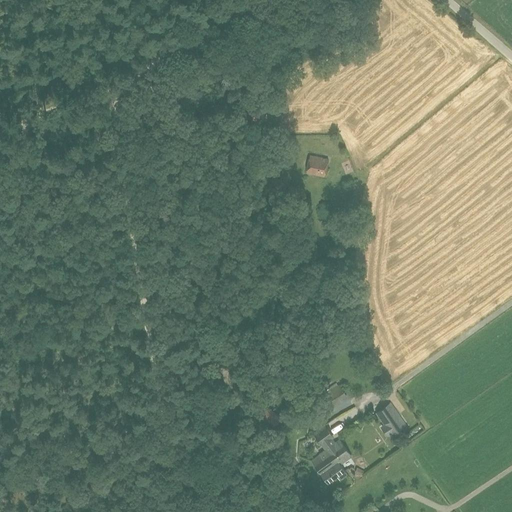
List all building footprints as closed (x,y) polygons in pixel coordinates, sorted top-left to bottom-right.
[(255,121),(266,119),(264,107),(253,108),(254,115),(252,116),(253,120),(255,120),(255,121)] [(324,176),(328,159),(309,155),(306,172),(324,176)] [(285,187),(287,180),(277,178),(272,177),(267,200),(281,203),(284,187),(285,187)] [(331,405),(348,394),(341,384),(324,395),(331,405)] [(393,433),(406,425),(391,403),(386,406),(378,411),(386,423),(380,426),(387,437),(393,433)] [(255,416),(272,429),(281,418),(264,405),(255,416)] [(336,462),(338,460),(341,464),(353,456),(341,439),(333,445),(330,441),(335,437),(326,425),(315,432),(327,450),(336,462)] [(340,480),(348,474),(341,464),(338,460),(336,462),(327,450),(313,460),(329,483),(337,477),(340,480)] [(362,475),(364,471),(357,467),(354,472),(362,475)] [(303,493),(302,494),(298,485),(286,490),(294,506),(306,500),(303,493)]
